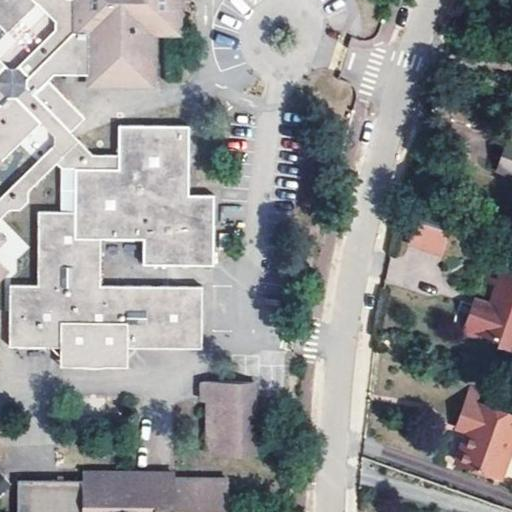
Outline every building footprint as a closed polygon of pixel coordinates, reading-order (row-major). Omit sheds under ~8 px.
[(0,103),(7,97),(16,97),(42,122),(54,135),(52,149),(0,202),(0,241),(3,238),(0,235),(0,217),(8,209),(17,211),(25,202),(26,192),(61,158),(76,156),(85,165),(85,169),(98,170),(99,161),(26,88),(27,79),(71,33),(77,34),(77,0),(38,0),(40,2),(58,19),(58,29),(20,67),(9,69),(0,59),(0,103)] [(0,0),(0,26),(7,34),(40,2),(38,0),(0,0)] [(77,0),(77,34),(90,33),(90,66),(90,86),(153,86),(153,34),(180,34),(179,0),(77,0)] [(90,66),(90,33),(77,34),(71,33),(27,79),(26,88),(99,161),(98,170),(119,170),(119,150),(96,150),(75,127),(89,113),(50,74),(56,67),(90,66)] [(0,279),(9,271),(0,261),(0,169),(8,162),(5,158),(42,122),(16,97),(7,97),(0,103),(0,279)] [(98,170),(85,169),(82,169),(82,240),(101,241),(146,241),(147,265),(214,266),(214,196),(190,195),(189,126),(119,126),(119,150),(119,170),(98,170)] [(511,131),(498,170),(511,175),(511,131)] [(101,285),(101,241),(82,240),(82,212),(39,211),(39,285),(10,284),(9,345),(60,346),(60,366),(127,366),(129,347),(203,348),(202,287),(101,285)] [(452,233),(422,222),(414,246),(445,256),(452,233)] [(486,281),(498,285),(504,267),(492,263),(486,281)] [(479,308),(472,327),(483,331),(500,337),(499,340),(511,344),(511,270),(504,267),(498,285),(491,305),(489,312),(479,308)] [(480,339),(483,331),(472,327),(479,308),(489,312),(491,305),(475,300),(464,334),(480,339)] [(511,350),(511,344),(499,340),(497,345),(511,350)] [(254,457),(254,383),(203,382),(203,402),(208,402),(209,456),(254,457)] [(472,407),(474,403),(478,390),(467,386),(460,404),(465,406),(456,428),(461,430),(470,407),(472,407)] [(470,407),(461,430),(468,432),(457,463),(501,479),(511,448),(511,416),(474,403),(472,407),(470,407)] [(227,511),(228,482),(174,481),(174,475),(83,475),(83,486),(82,511),(227,511)] [(82,511),(83,486),(17,485),(16,511),(82,511)]
